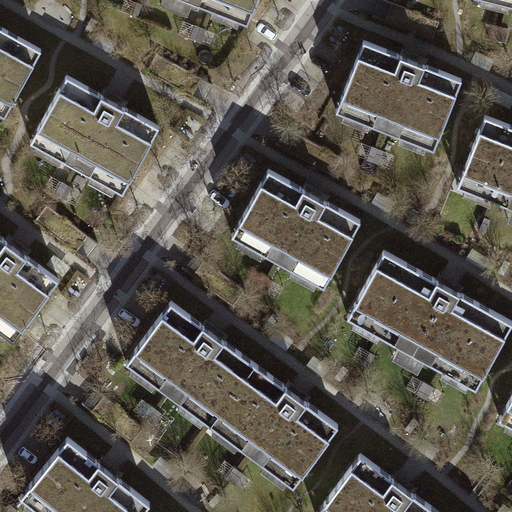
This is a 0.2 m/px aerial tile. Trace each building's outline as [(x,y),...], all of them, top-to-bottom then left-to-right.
[(183,0),(247,24),(256,0),(183,0)] [(0,112),(4,115),(40,49),(0,27),(0,112)] [(463,77),(359,38),(333,104),(438,143),(463,77)] [(32,141),(122,191),(159,124),(70,74),(32,141)] [(511,126),(481,114),(455,180),(511,201),(511,126)] [(363,226),(267,170),(231,231),(327,287),(363,226)] [(57,278),(0,236),(0,326),(14,337),(57,278)] [(511,321),(511,320),(380,249),(342,318),(474,391),(511,321)] [(124,352),(203,410),(245,354),(167,296),(124,352)] [(245,354),(203,410),(286,473),(328,417),(245,354)] [(15,492),(39,511),(133,511),(144,500),(64,433),(15,492)] [(314,505),(322,511),(436,511),(438,510),(357,449),(314,505)]
